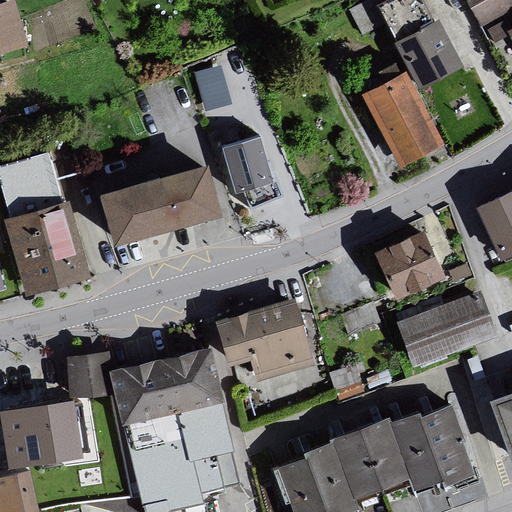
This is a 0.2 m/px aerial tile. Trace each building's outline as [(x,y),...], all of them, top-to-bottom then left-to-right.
[(15,0),(10,0),(0,3),(0,52),(28,45),(15,0)] [(422,0),(375,0),(396,42),(434,24),(422,0)] [(511,0),(469,0),(484,26),(511,10),(511,0)] [(434,24),(396,42),(418,87),(462,65),(440,21),(434,24)] [(221,65),(197,72),(207,109),(231,102),(221,65)] [(406,72),(361,96),(400,167),(445,144),(406,72)] [(261,138),(221,149),(234,194),(274,183),(261,138)] [(0,165),(0,183),(10,218),(62,203),(47,152),(0,165)] [(206,168),(97,196),(110,246),(219,217),(206,168)] [(511,190),(478,207),(501,257),(511,251),(511,190)] [(10,218),(4,219),(23,293),(88,276),(68,202),(62,203),(10,218)] [(423,229),(375,252),(397,298),(445,275),(423,229)] [(0,264),(0,297),(10,295),(0,264)] [(480,291),(398,321),(414,365),(497,334),(480,291)] [(296,303),(220,326),(232,369),(258,361),(265,383),(316,368),(296,303)] [(213,349),(115,368),(125,421),(223,402),(213,349)] [(110,350),(66,357),(72,397),(116,391),(110,350)] [(511,393),(488,402),(511,463),(511,393)] [(223,402),(125,421),(143,511),(161,511),(206,504),(203,492),(240,483),(223,402)] [(78,404),(6,416),(15,466),(87,454),(78,404)] [(456,410),(430,419),(452,480),(456,489),(479,478),(456,410)] [(452,480),(430,419),(428,416),(399,426),(418,483),(422,493),(452,480)] [(395,420),(338,443),(339,446),(362,501),(418,483),(399,426),(395,420)] [(363,511),(362,501),(339,446),(312,456),(314,461),(338,511),(363,511)] [(338,511),(314,461),(276,474),(297,511),(338,511)] [(0,511),(41,511),(37,476),(0,480),(0,511)]
